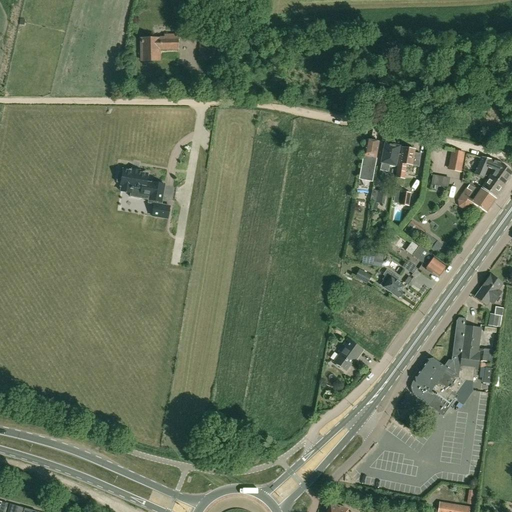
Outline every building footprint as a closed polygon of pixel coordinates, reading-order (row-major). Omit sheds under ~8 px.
[(142,39),(142,45),(142,61),(160,60),(160,49),(178,49),(178,46),(178,35),(164,35),(165,38),(142,39)] [(217,45),(200,42),(199,46),(197,60),(212,62),(212,58),(215,58),(216,47),(217,45)] [(228,53),(217,52),(216,59),(227,60),(228,53)] [(378,142),(366,140),(359,178),(371,180),(378,142)] [(381,171),(389,172),(390,166),(395,167),(399,147),(386,144),(381,171)] [(421,155),(414,154),(415,150),(402,148),(401,155),(399,155),(397,170),(396,177),(403,178),(405,166),(406,164),(419,166),(421,155)] [(461,165),(463,153),(452,151),(450,163),(461,165)] [(498,163),(481,158),(476,170),(482,172),(481,174),(483,175),(487,168),(493,171),(489,177),(495,181),(496,180),(504,185),(511,173),(511,171),(499,163),(498,163)] [(147,174),(123,170),(122,173),(118,172),(116,182),(121,183),(120,186),(121,186),(120,191),(130,193),(129,197),(147,200),(145,216),(167,219),(169,207),(161,205),(164,185),(152,183),(146,182),(147,174)] [(481,174),(482,172),(476,170),(474,175),(482,178),(483,175),(481,174)] [(481,187),(495,197),(504,185),(496,180),(495,181),(489,177),(481,187)] [(443,192),(444,186),(432,184),(431,189),(443,192)] [(485,212),(494,199),(478,187),(469,184),(458,200),(459,206),(464,209),(469,208),(472,203),(485,212)] [(371,202),(372,203),(377,203),(383,204),(385,192),(373,190),(371,202)] [(411,194),(402,192),(400,204),(409,205),(411,194)] [(423,232),(410,222),(404,230),(429,249),(433,244),(421,235),(423,232)] [(393,247),(388,243),(385,247),(390,251),(393,247)] [(446,267),(419,246),(412,256),(422,262),(421,264),(426,268),(424,270),(431,275),(433,273),(438,277),(446,267)] [(381,267),(383,256),(364,253),(362,264),(381,267)] [(415,269),(406,262),(402,267),(412,274),(415,269)] [(355,278),(366,285),(370,277),(359,271),(355,278)] [(401,292),(405,287),(397,282),(399,279),(393,275),(390,279),(386,276),(383,280),(384,281),(380,285),(399,298),(401,298),(403,295),(402,293),(401,292)] [(497,291),(502,284),(490,275),(475,297),(486,306),(489,302),(492,304),(500,293),(497,291)] [(402,302),(414,308),(417,302),(405,296),(402,302)] [(499,316),(490,314),(487,325),(497,327),(499,316)] [(478,353),(481,327),(465,325),(465,318),(459,318),(456,321),(451,361),(449,361),(444,367),(433,359),(429,360),(416,377),(416,378),(413,381),(412,383),(412,384),(412,385),(412,386),(412,387),(412,388),(412,390),(412,391),(413,392),(414,394),(415,395),(443,416),(458,395),(460,396),(466,387),(462,384),(465,380),(473,381),(475,369),(478,369),(480,353),(478,353)] [(341,354),(334,363),(345,371),(350,364),(351,365),(362,350),(348,340),(339,352),(341,354)] [(495,351),(484,349),(482,362),(493,363),(495,351)] [(494,368),(486,367),(484,382),(492,383),(494,368)] [(407,395),(403,404),(409,407),(414,398),(407,395)] [(470,491),(470,505),(478,505),(478,491),(470,491)]
